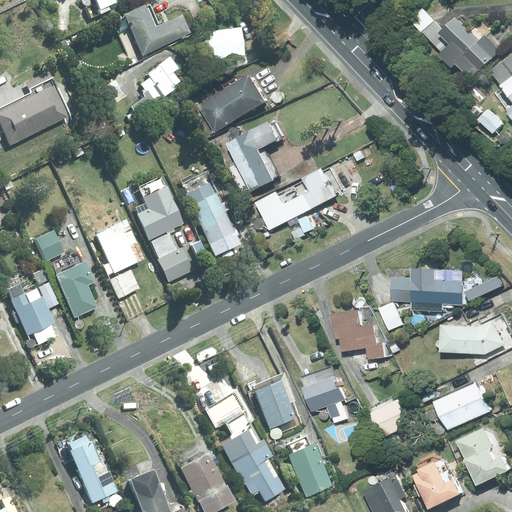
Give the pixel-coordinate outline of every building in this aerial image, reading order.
[(92,0),(98,11),(97,11),(99,15),(109,11),(107,7),(114,3),(112,0),(92,0)] [(142,7),(121,17),(141,57),(188,34),(179,15),(153,28),(142,7)] [(466,56),(460,62),(475,78),(503,52),(488,36),(482,40),(462,18),(448,31),(439,21),(427,32),(446,53),(456,45),(466,56)] [(238,29),(201,34),(204,61),(241,57),(238,29)] [(172,73),(175,70),(166,58),(156,67),(157,68),(146,76),(148,78),(139,85),(144,92),(140,95),(142,98),(130,108),(139,120),(157,107),(153,101),(161,95),(163,98),(174,89),(172,87),(179,82),(172,73)] [(511,58),(494,72),(511,94),(511,108),(509,110),(511,114),(511,58)] [(47,73),(24,84),(31,97),(0,112),(0,132),(7,147),(66,118),(50,87),(54,85),(47,73)] [(255,75),(203,106),(219,133),(271,101),(255,75)] [(113,82),(94,92),(101,104),(120,94),(113,82)] [(477,106),(467,116),(474,123),(484,113),(477,106)] [(507,124),(492,109),(482,120),(497,134),(507,124)] [(140,122),(134,126),(137,133),(144,129),(140,122)] [(264,149),(285,139),(276,122),(232,144),(255,192),(279,180),(264,149)] [(122,131),(116,134),(121,142),(126,139),(122,131)] [(309,178),(315,190),(308,194),(315,209),(343,195),(329,168),(309,178)] [(205,184),(183,195),(213,257),(237,245),(221,213),(225,211),(222,204),(218,206),(213,195),(211,196),(205,184)] [(136,215),(134,216),(146,242),(181,225),(164,187),(152,193),(149,187),(136,193),(142,205),(133,209),(136,215)] [(315,209),(308,194),(287,205),(281,192),(259,203),(273,231),(290,222),(293,227),(302,222),(299,217),(315,209)] [(142,260),(124,221),(94,235),(107,264),(102,266),(106,276),(142,260)] [(189,229),(181,234),(187,246),(196,242),(189,229)] [(50,231),(33,240),(44,262),(61,253),(50,231)] [(167,235),(149,243),(157,260),(156,261),(167,284),(191,272),(180,249),(175,251),(167,235)] [(264,242),(269,252),(276,248),(270,238),(264,242)] [(62,251),(66,261),(51,268),(55,275),(53,276),(72,319),(95,308),(85,286),(92,283),(84,265),(91,262),(82,242),(62,251)] [(129,271),(108,280),(117,299),(138,289),(129,271)] [(467,282),(417,279),(415,303),(465,306),(467,282)] [(38,290),(47,310),(58,305),(48,285),(38,290)] [(48,325),(51,324),(40,298),(37,299),(35,294),(24,299),(22,295),(9,301),(25,336),(31,334),(37,346),(54,338),(48,325)] [(397,306),(383,312),(391,330),(405,325),(397,306)] [(363,312),(337,314),(340,339),(344,339),(346,352),(370,349),(371,360),(388,358),(386,343),(380,343),(378,325),(365,326),(363,312)] [(446,326),(445,352),(488,355),(508,345),(496,321),(481,328),(446,326)] [(314,372),(302,377),(315,413),(330,407),(336,424),(351,418),(345,401),(350,399),(343,377),(341,378),(339,372),(317,380),(314,372)] [(252,387),(255,392),(252,393),(268,430),(279,426),(280,430),(290,426),(288,422),(294,419),(287,404),(292,402),(280,375),(252,387)] [(483,383),(440,402),(451,430),(495,411),(483,383)] [(419,399),(425,411),(437,406),(431,393),(419,399)] [(410,397),(374,414),(386,439),(421,421),(410,397)] [(461,441),(483,486),(511,471),(511,466),(507,457),(499,461),(494,451),(497,445),(488,428),(461,441)] [(265,460),(268,458),(258,442),(252,445),(247,436),(235,443),(233,439),(219,447),(250,496),(257,492),(263,503),(284,490),(265,460)] [(107,496),(117,492),(107,472),(105,473),(99,461),(97,462),(88,442),(67,453),(91,504),(100,500),(102,505),(109,501),(107,496)] [(330,486),(311,444),(285,456),(304,498),(330,486)] [(205,454),(177,469),(189,492),(186,493),(189,498),(192,496),(201,511),(214,511),(232,502),(205,454)] [(418,475),(422,483),(417,485),(422,497),(428,494),(435,509),(467,495),(460,480),(451,484),(441,462),(423,470),(425,473),(418,475)] [(379,511),(378,511),(410,511),(404,499),(409,496),(399,476),(369,491),(379,511)] [(139,511),(180,511),(176,501),(164,506),(154,483),(131,493),(139,511)]
